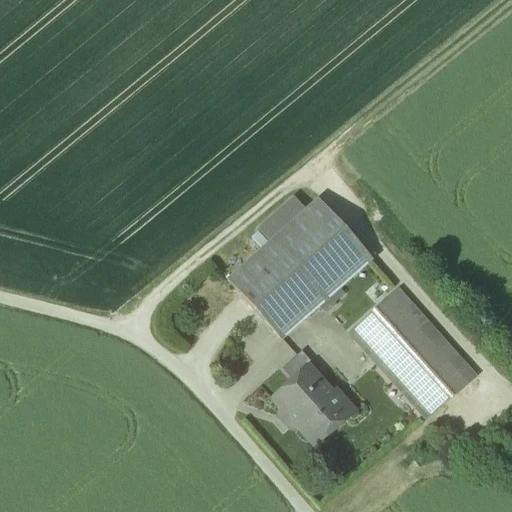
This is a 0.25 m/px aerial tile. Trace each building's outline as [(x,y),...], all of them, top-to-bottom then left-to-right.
[(316,203),(226,282),(279,342),(369,263),(316,203)] [(473,380),(396,293),(347,336),(425,423),(473,380)] [(300,354),(280,371),(292,384),(306,372),(307,373),(312,368),(300,354)] [(307,373),(306,372),(292,384),(272,402),(311,445),(321,437),(329,437),(334,432),(334,424),(344,416),(307,373)] [(511,428),(506,430),(499,438),(496,449),(499,459),(507,467),(511,467),(511,428)]
